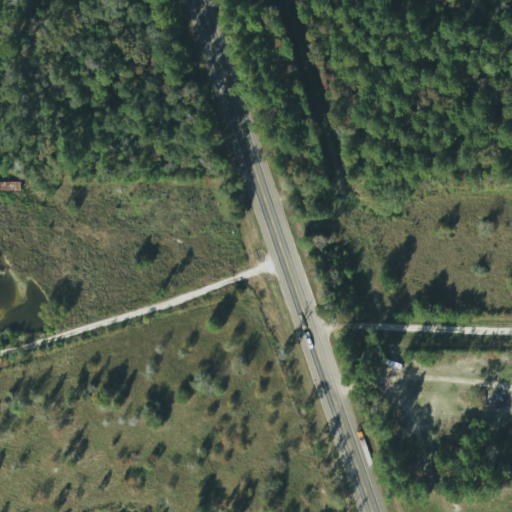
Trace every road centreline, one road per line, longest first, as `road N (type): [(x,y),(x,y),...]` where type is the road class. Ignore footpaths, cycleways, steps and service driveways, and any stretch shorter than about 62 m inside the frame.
road 1 (primary): [(373,511),(198,0)]
road 2 (residential): [(263,206),(299,195),(371,206),(437,190),(511,189)]
